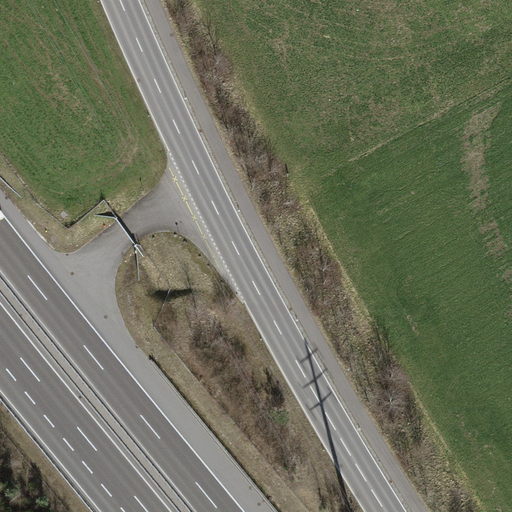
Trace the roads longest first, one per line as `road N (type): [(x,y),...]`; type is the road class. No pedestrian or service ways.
road 1 (secondary): [(120,0),(266,305),(387,511)]
road 2 (motorway): [(222,511),(0,238)]
road 3 (motorway): [(0,333),(146,511)]
